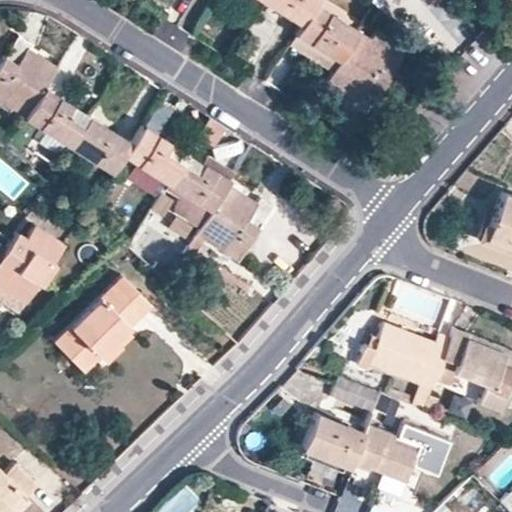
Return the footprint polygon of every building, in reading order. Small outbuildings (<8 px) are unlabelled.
[(267,0),(301,21),(314,1),(314,0),(267,0)] [(314,1),(301,21),(295,30),(339,58),(358,28),(314,1)] [(376,27),(369,37),(391,50),(397,41),(376,27)] [(332,69),(327,78),(342,88),(346,81),(360,91),(356,97),(352,101),(364,110),(399,55),(391,50),(369,37),(358,28),(339,58),(332,69)] [(295,30),(289,40),(332,69),(339,58),(295,30)] [(0,59),(0,98),(25,115),(45,84),(57,64),(43,54),(40,58),(25,49),(27,45),(30,41),(17,33),(0,59)] [(43,54),(27,45),(25,49),(40,58),(43,54)] [(123,88),(135,69),(121,59),(108,78),(123,88)] [(346,81),(342,88),(356,97),(360,91),(346,81)] [(45,84),(25,115),(47,129),(63,140),(67,142),(82,119),(87,111),(45,84)] [(82,119),(67,142),(112,170),(124,151),(131,140),(87,111),(82,119)] [(206,115),(195,133),(210,142),(221,124),(206,115)] [(143,121),(131,140),(124,151),(165,178),(185,148),(143,121)] [(63,140),(47,129),(39,140),(56,151),(63,140)] [(185,148),(165,178),(210,207),(227,181),(230,177),(185,148)] [(210,207),(184,250),(192,255),(205,236),(236,257),(270,203),(259,195),(256,200),(254,202),(236,192),(239,189),(227,181),(210,207)] [(254,202),(256,200),(239,189),(236,192),(254,202)] [(483,234),(511,245),(511,193),(500,189),(483,234)] [(24,233),(15,227),(8,237),(0,250),(0,298),(16,310),(36,280),(41,283),(55,262),(50,258),(62,240),(32,221),(24,233)] [(0,250),(8,237),(0,231),(0,250)] [(54,340),(72,359),(88,342),(98,352),(105,359),(121,345),(119,343),(113,337),(125,325),(148,302),(120,274),(54,340)] [(384,319),(414,330),(418,321),(388,310),(384,319)] [(366,362),(428,386),(431,377),(437,363),(442,347),(444,342),(414,330),(384,319),(381,318),(375,334),(371,345),(364,342),(362,342),(354,364),(364,366),(366,362)] [(511,379),(511,347),(452,324),(444,342),(442,347),(437,363),(452,369),(483,380),(475,400),(500,410),(511,379)] [(130,331),(125,325),(113,337),(119,343),(130,331)] [(371,345),(375,334),(368,331),(364,342),(371,345)] [(88,342),(72,359),(82,368),(98,352),(88,342)] [(447,383),(452,369),(437,363),(431,377),(447,383)] [(378,390),(337,374),(328,393),(370,410),(378,390)] [(420,406),(430,410),(436,396),(426,392),(420,406)] [(342,462),(348,465),(349,462),(362,430),(315,410),(300,445),(305,448),(303,452),(339,468),(342,462)] [(395,434),(365,422),(362,430),(349,462),(367,469),(368,466),(381,472),(403,480),(410,464),(434,474),(448,439),(401,421),(395,434)] [(490,432),(490,452),(501,441),(490,433),(490,432)] [(3,470),(0,467),(0,509),(20,489),(24,493),(36,481),(14,459),(3,470)] [(303,475),(318,481),(321,473),(307,467),(303,475)] [(321,473),(318,481),(331,486),(336,476),(323,471),(321,473)] [(397,495),(403,480),(381,472),(375,486),(397,495)]
